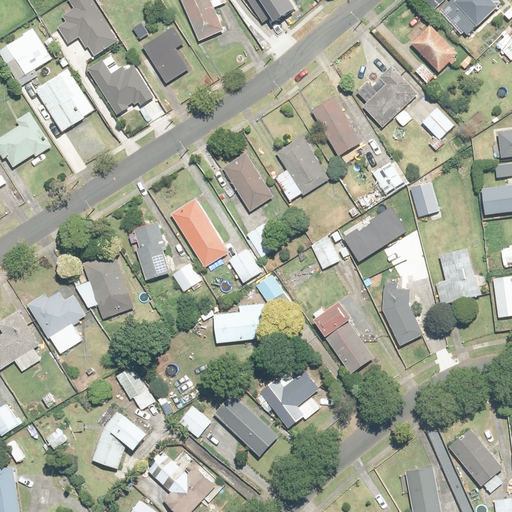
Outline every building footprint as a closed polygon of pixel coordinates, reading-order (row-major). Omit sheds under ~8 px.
[(92,0),(72,0),(65,5),(70,13),(64,17),(68,23),(63,26),(74,45),(85,38),(96,57),(119,44),(92,0)] [(214,0),(186,0),(202,41),(227,32),(214,0)] [(298,9),(291,0),(260,0),(278,24),(298,9)] [(451,1),(449,0),(423,0),(422,2),(435,15),(451,1)] [(454,0),(446,8),(473,38),(505,8),(497,0),(454,0)] [(143,62),(155,80),(163,75),(169,85),(192,70),(178,48),(187,43),(177,27),(145,47),(152,57),(143,62)] [(434,27),(415,46),(443,74),(462,56),(434,27)] [(37,71),(54,60),(35,31),(3,53),(24,85),(39,75),(37,71)] [(511,32),(499,44),(511,58),(511,32)] [(125,58),(119,48),(102,57),(108,68),(125,58)] [(106,89),(116,106),(124,101),(128,107),(149,94),(129,59),(107,73),(114,85),(106,89)] [(427,65),(419,72),(429,86),(438,79),(427,65)] [(383,78),(385,81),(377,90),(374,87),(363,97),(370,105),(366,109),(385,129),(422,94),(395,67),(383,78)] [(74,72),(41,92),(66,134),(99,114),(74,72)] [(343,99),(318,112),(341,156),(366,143),(343,99)] [(445,140),(459,127),(441,108),(425,123),(436,135),(428,142),(438,153),(448,144),(445,140)] [(58,148),(34,112),(20,122),(23,127),(0,142),(0,152),(5,161),(9,158),(17,170),(39,156),(41,159),(58,148)] [(304,135),(279,152),(292,171),(279,179),(296,205),(333,180),(304,135)] [(384,165),(375,171),(389,193),(407,182),(385,145),(375,151),(384,165)] [(250,152),(227,167),(254,211),(278,196),(250,152)] [(273,157),(265,162),(273,174),(281,169),(273,157)] [(511,164),(499,165),(500,180),(511,178),(511,164)] [(0,190),(9,185),(0,170),(0,190)] [(436,181),(412,187),(420,220),(443,214),(436,181)] [(511,187),(484,191),(487,215),(511,212),(511,187)] [(198,199),(175,215),(210,267),(233,252),(198,199)] [(270,224),(251,236),(265,259),(284,247),(270,224)] [(163,226),(139,231),(150,280),(175,274),(163,226)] [(342,233),(314,246),(326,271),(354,258),(342,233)] [(476,276),(471,248),(442,253),(447,280),(439,282),(443,303),(486,295),(482,275),(476,276)] [(250,249),(233,260),(250,285),(266,274),(250,249)] [(82,287),(90,309),(104,304),(110,322),(139,312),(118,253),(89,264),(95,282),(82,287)] [(416,254),(403,257),(408,277),(421,273),(416,254)] [(194,263),(175,276),(187,293),(206,280),(194,263)] [(275,274),(258,288),(276,309),(292,295),(275,274)] [(511,315),(511,277),(498,279),(503,317),(511,315)] [(387,289),(387,314),(404,347),(428,336),(413,301),(413,289),(387,289)] [(70,302),(64,293),(56,298),(52,292),(32,305),(63,355),(84,343),(74,327),(90,317),(78,298),(70,302)] [(352,322),(358,317),(346,301),(319,321),(356,374),(378,358),(352,322)] [(269,339),(266,304),(244,306),(245,314),(218,316),(221,343),(269,339)] [(21,313),(0,326),(5,334),(0,337),(0,366),(3,371),(42,346),(21,313)] [(49,350),(40,356),(52,374),(61,369),(49,350)] [(137,366),(121,377),(143,411),(160,401),(137,366)] [(298,378),(292,371),(266,391),(294,428),(321,407),(312,396),(324,387),(310,368),(298,378)] [(69,398),(62,387),(45,399),(51,409),(69,398)] [(284,436),(236,394),(217,416),(265,458),(284,436)] [(12,405),(0,412),(0,428),(5,437),(24,426),(12,405)] [(216,421),(194,406),(182,423),(203,439),(216,421)] [(123,413),(109,425),(97,460),(119,469),(131,443),(141,451),(154,434),(131,416),(123,413)] [(69,438),(62,429),(49,439),(57,448),(69,438)] [(475,429),(454,447),(489,487),(509,469),(475,429)] [(167,457),(153,472),(173,491),(166,499),(180,511),(198,511),(222,486),(199,465),(189,476),(167,457)] [(23,511),(16,467),(0,469),(0,511),(23,511)] [(444,511),(438,469),(410,474),(416,511),(444,511)] [(164,511),(143,497),(133,511),(164,511)] [(511,511),(511,498),(499,500),(499,511),(511,511)]
